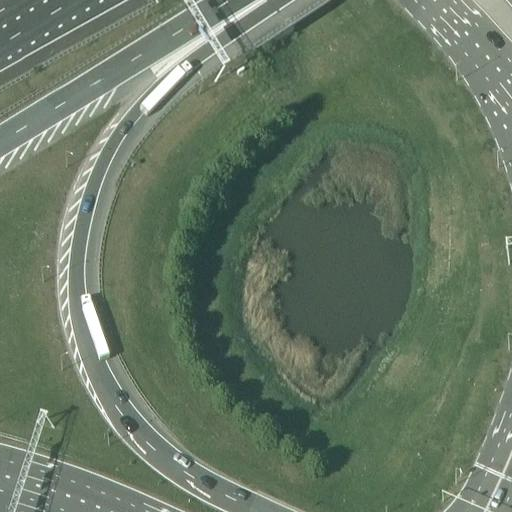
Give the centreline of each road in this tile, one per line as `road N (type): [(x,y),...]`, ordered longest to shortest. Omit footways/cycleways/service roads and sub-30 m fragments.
road 1 (motorway): [(258,511),(189,477),(134,434),(90,358),(76,262),(83,213),(107,153),(142,106),(280,0)]
road 2 (motorway): [(0,142),(231,0)]
road 3 (secondary): [(420,0),(511,103)]
